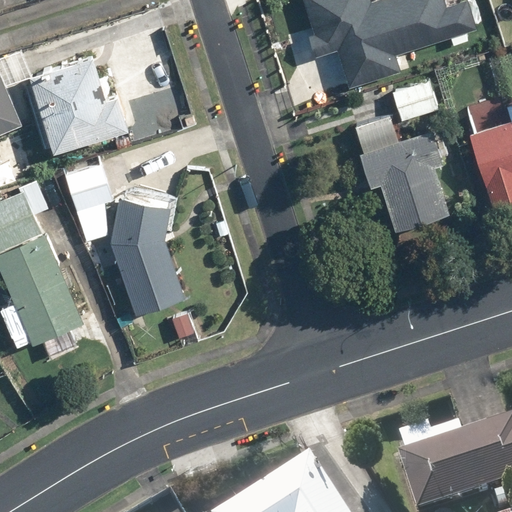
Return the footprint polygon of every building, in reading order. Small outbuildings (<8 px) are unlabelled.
[(372,0),(303,0),(313,31),(307,33),(313,52),(336,45),(349,85),(403,69),(398,51),(480,25),(472,0),(447,0),(445,1),(444,0),(372,0)] [(108,96),(94,53),(28,75),(54,150),(130,124),(119,92),(108,96)] [(0,62),(0,164),(1,164),(0,162),(0,134),(24,125),(0,62)] [(391,89),(401,120),(441,107),(430,75),(391,89)] [(392,114),(354,126),(373,185),(381,182),(396,229),(451,211),(437,168),(447,165),(435,127),(400,138),(392,114)] [(511,198),(511,118),(467,134),(493,205),(511,198)] [(103,161),(64,173),(86,241),(111,233),(102,204),(116,199),(103,161)] [(20,347),(84,320),(37,211),(52,205),(39,174),(17,184),(20,190),(0,198),(0,264),(15,300),(2,305),(20,347)] [(186,294),(167,241),(174,205),(120,195),(112,241),(137,311),(186,294)] [(390,431),(414,511),(418,511),(511,483),(511,417),(464,432),(461,422),(432,431),(429,419),(390,431)] [(224,511),(336,511),(307,463),(224,511)]
